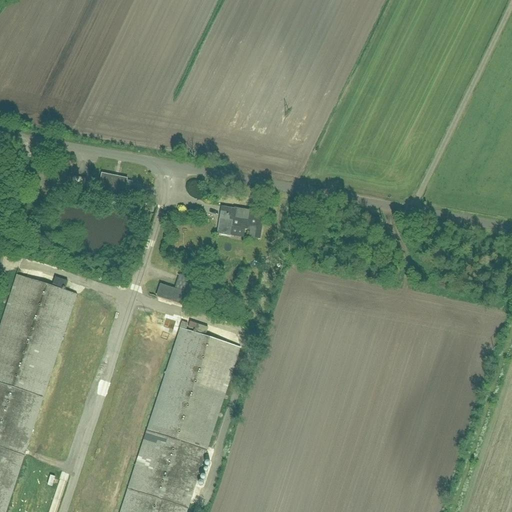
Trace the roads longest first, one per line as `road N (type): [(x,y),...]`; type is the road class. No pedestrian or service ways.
road 1 (unclassified): [(0,137),(511,228)]
road 2 (track): [(511,325),(453,511)]
road 3 (track): [(252,343),(292,188)]
road 4 (unknown): [(34,143),(0,266)]
